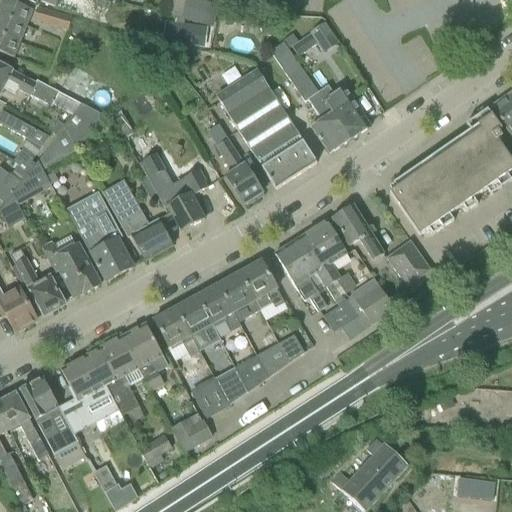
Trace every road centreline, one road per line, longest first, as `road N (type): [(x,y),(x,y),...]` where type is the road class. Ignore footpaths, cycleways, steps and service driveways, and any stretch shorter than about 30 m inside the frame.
road 1 (residential): [(0,368),(353,159),(511,54)]
road 2 (secondary): [(161,511),(401,359)]
road 3 (secondary): [(511,276),(401,359)]
